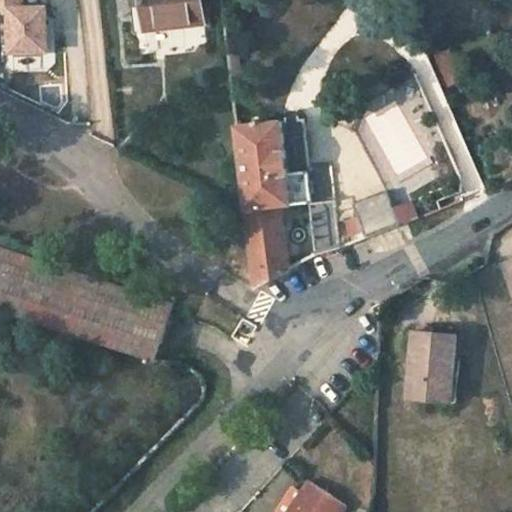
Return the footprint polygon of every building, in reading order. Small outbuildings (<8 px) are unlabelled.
[(44,54),(43,10),(19,10),(19,0),(0,0),(0,11),(7,12),(7,55),(44,54)] [(201,0),(141,0),(145,31),(205,24),(201,0)] [(437,54),(449,89),(466,83),(454,48),(437,54)] [(290,269),(283,208),(311,205),(313,205),(313,204),(309,173),(288,174),(282,122),(239,127),(258,287),(290,269)] [(409,206),(396,206),(390,190),(356,203),(361,216),(347,221),(355,244),(414,220),(409,206)] [(216,217),(188,204),(181,218),(209,231),(216,217)] [(418,206),(409,206),(414,220),(422,217),(418,206)] [(0,309),(157,361),(175,309),(0,252),(0,309)] [(460,337),(415,332),(408,397),(439,400),(442,373),(451,374),(457,374),(460,337)] [(442,373),(439,400),(448,402),(451,374),(442,373)] [(343,511),(348,506),(309,480),(302,489),(300,493),(304,495),(293,511),(280,511),(279,511),(278,511),(343,511)] [(297,486),(279,511),(280,511),(293,511),(304,495),(300,493),(302,489),(297,486)]
